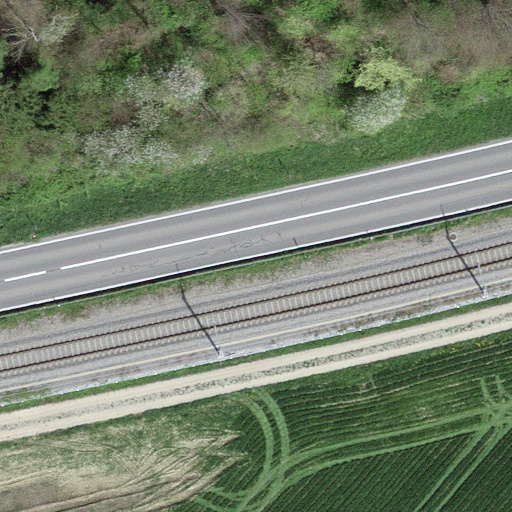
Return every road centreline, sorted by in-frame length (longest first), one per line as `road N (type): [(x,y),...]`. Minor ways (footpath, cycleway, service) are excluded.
road 1 (track): [(0,430),(334,363),(511,312)]
road 2 (secondary): [(511,171),(0,279)]
